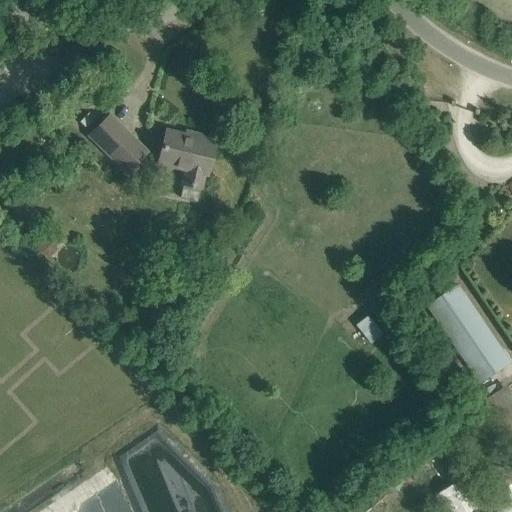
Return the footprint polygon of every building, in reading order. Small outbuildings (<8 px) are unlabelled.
[(109,119),(92,136),(126,170),(143,153),(109,119)] [(184,184),(180,199),(195,202),(198,188),(199,188),(203,173),(207,174),(211,159),(215,140),(195,135),(194,139),(167,132),(164,142),(162,151),(159,162),(187,169),(183,184),(184,184)] [(374,280),(356,298),(371,312),(388,293),(374,280)] [(511,356),(499,338),(461,282),(426,306),(480,385),(511,361),(511,356)] [(104,330),(117,318),(103,304),(91,316),(104,330)] [(368,315),(356,325),(371,343),(383,333),(368,315)] [(511,391),(507,385),(482,401),(511,445),(511,391)] [(151,498),(178,491),(169,454),(142,461),(151,498)] [(511,511),(511,476),(486,492),(497,511),(511,511)]
